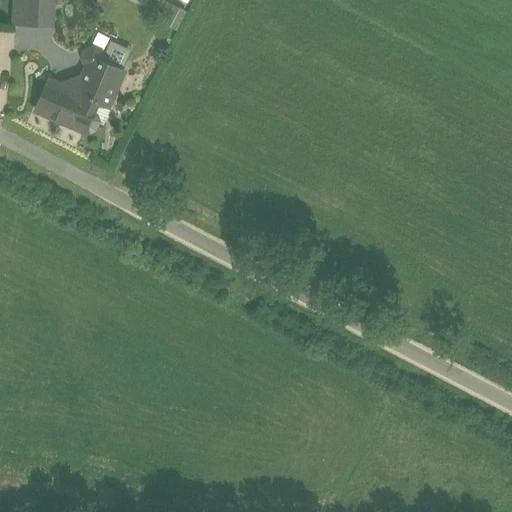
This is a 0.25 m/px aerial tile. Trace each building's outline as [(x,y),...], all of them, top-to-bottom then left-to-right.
[(59,25),(59,0),(16,0),(16,24),(59,25)] [(176,6),(164,0),(159,0),(155,9),(170,17),(176,6)] [(176,6),(170,17),(166,25),(179,31),(189,13),(176,6)] [(103,31),(97,44),(110,50),(116,37),(103,31)] [(130,67),(99,54),(80,97),(48,83),(34,112),(97,140),(130,67)]
